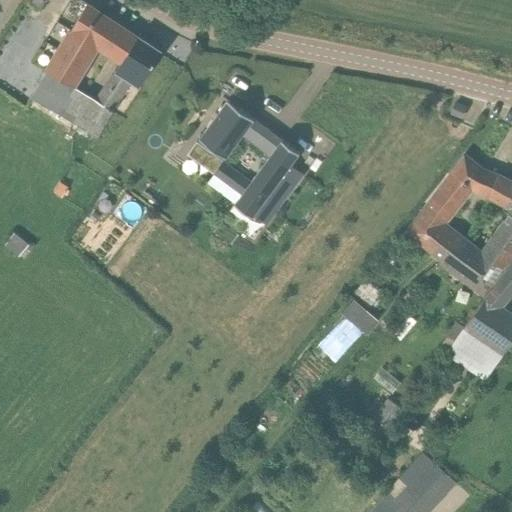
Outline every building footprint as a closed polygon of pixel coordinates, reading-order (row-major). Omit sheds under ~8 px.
[(45,1),(43,0),(28,0),(27,2),(40,10),(45,1)] [(125,28),(87,3),(48,69),(74,85),(101,42),(125,57),(139,36),(125,28)] [(139,36),(125,57),(97,100),(74,85),(48,69),(32,97),(79,125),(72,137),(92,148),(115,112),(113,111),(131,81),(139,86),(162,51),(139,36)] [(470,105),(456,99),(445,114),(460,119),(470,105)] [(228,100),(227,101),(227,102),(201,138),(200,138),(199,139),(226,158),(227,157),(243,135),(259,147),(271,131),(228,100)] [(271,156),(251,182),(242,195),(236,203),(235,204),(253,217),(254,216),(253,216),(262,204),(275,214),(290,192),(304,175),(290,165),(299,154),(300,153),(282,140),(281,141),(271,156)] [(497,276),(503,269),(481,253),(465,241),(443,223),(471,188),(484,196),(497,175),(483,170),(465,156),(452,173),(407,232),(485,294),(497,276)] [(228,185),(242,195),(251,182),(223,161),(214,174),(215,174),(228,185)] [(221,194),(228,185),(215,174),(208,184),(221,194)] [(316,184),(304,175),(290,192),(303,202),(316,184)] [(481,253),(503,269),(511,256),(511,182),(505,179),(497,175),(484,196),(486,197),(495,201),(508,207),(507,207),(508,208),(506,212),(510,214),(481,253)] [(68,187),(60,183),(54,193),(62,198),(68,187)] [(221,194),(235,204),(236,203),(242,195),(228,185),(221,194)] [(18,257),(28,244),(14,233),(4,246),(18,257)] [(511,261),(486,297),(485,296),(460,331),(454,328),(440,349),(446,353),(445,354),(484,381),(511,342),(511,311),(501,304),(511,293),(511,261)] [(335,363),(363,330),(367,333),(376,322),(373,319),(355,304),(352,301),(342,312),(345,314),(317,347),(335,363)] [(404,410),(386,398),(373,417),(390,429),(404,410)] [(368,511),(429,511),(456,482),(422,452),(368,511)]
